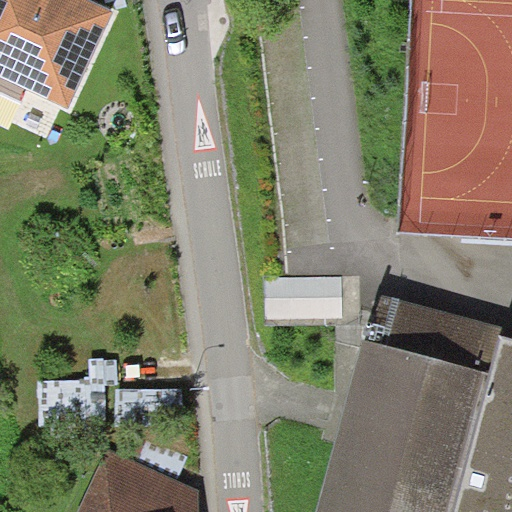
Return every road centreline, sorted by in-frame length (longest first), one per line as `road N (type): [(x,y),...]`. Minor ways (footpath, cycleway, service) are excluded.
road 1 (residential): [(229,511),(182,0)]
road 2 (residential): [(511,300),(369,250),(343,205),(316,0)]
